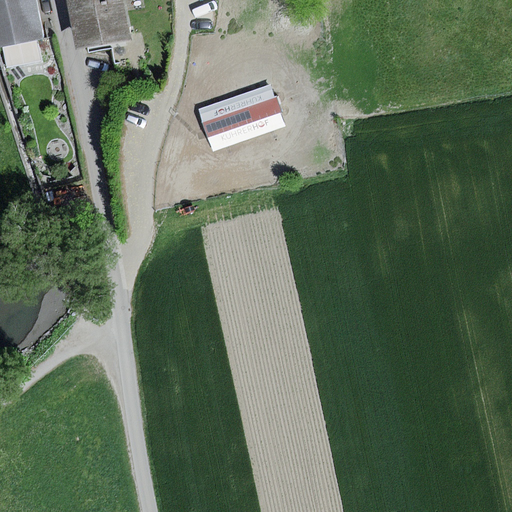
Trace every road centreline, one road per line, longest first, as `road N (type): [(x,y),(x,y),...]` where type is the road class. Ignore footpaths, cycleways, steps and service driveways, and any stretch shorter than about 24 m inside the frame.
road 1 (track): [(61,0),(118,277),(152,511)]
road 2 (track): [(118,277),(142,230),(154,129),(184,67),(185,0)]
